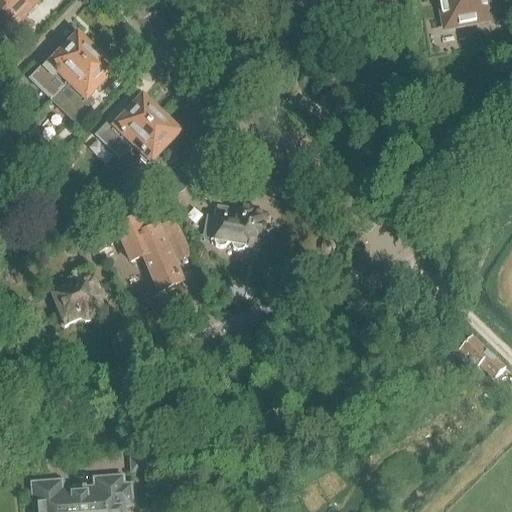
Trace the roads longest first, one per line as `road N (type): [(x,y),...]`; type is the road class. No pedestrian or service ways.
road 1 (residential): [(402,257),(0,423)]
road 2 (residential): [(137,2),(402,257)]
road 3 (residential): [(402,257),(511,156)]
